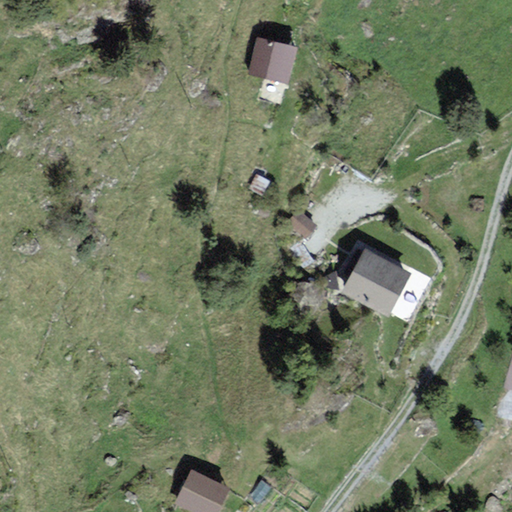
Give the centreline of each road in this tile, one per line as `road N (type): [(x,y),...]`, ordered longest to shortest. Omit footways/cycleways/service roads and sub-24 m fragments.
road 1 (track): [(333,511),(448,352),(478,294),(511,183)]
road 2 (track): [(511,136),(418,175),(338,221)]
